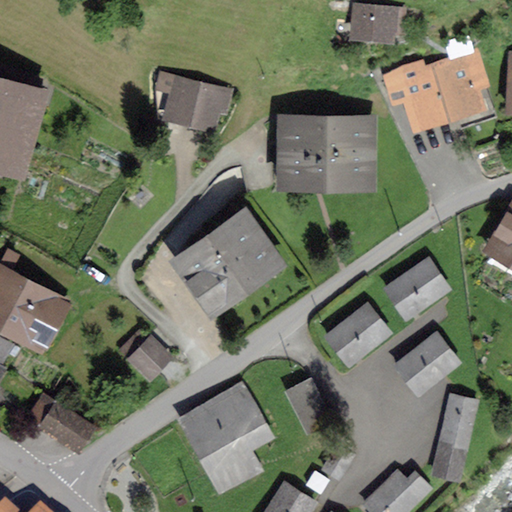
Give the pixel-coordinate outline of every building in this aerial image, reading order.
[(357,7),(355,31),(390,34),(392,10),(357,7)] [(465,123),(494,113),(479,65),(465,69),(464,66),(438,74),(435,65),(404,75),(418,118),(459,106),(465,123)] [(226,92),(155,74),(159,116),(183,122),(185,116),(210,122),(214,106),(222,108),(226,92)] [(38,96),(0,84),(0,157),(19,163),(38,96)] [(289,122),(288,177),(364,178),(365,122),(289,122)] [(511,257),(511,209),(502,228),(508,231),(498,249),(511,257)] [(184,260),(214,302),(272,261),(242,219),(184,260)] [(429,258),(386,288),(406,316),(448,287),(429,258)] [(0,270),(0,318),(40,339),(61,301),(29,285),(32,280),(10,268),(7,274),(0,270)] [(368,304),(327,336),(348,363),(389,331),(368,304)] [(437,333),(397,365),(418,392),(459,361),(437,333)] [(0,356),(9,341),(0,335),(0,356)] [(131,359),(149,377),(159,366),(141,348),(131,359)] [(288,391),(308,430),(328,420),(308,381),(288,391)] [(30,415),(76,447),(91,425),(44,394),(30,415)] [(453,394),(434,474),(458,479),(476,399),(453,394)] [(242,471),(232,454),(268,435),(251,405),(234,414),(226,400),(189,421),(221,482),(242,471)] [(338,445),(324,467),(339,477),(353,454),(338,445)] [(316,470),(307,484),(320,492),(329,479),(316,470)] [(390,479),(365,504),(373,511),(403,511),(430,486),(419,474),(401,491),(390,479)] [(285,482),(266,511),(307,511),(314,501),(285,482)]
